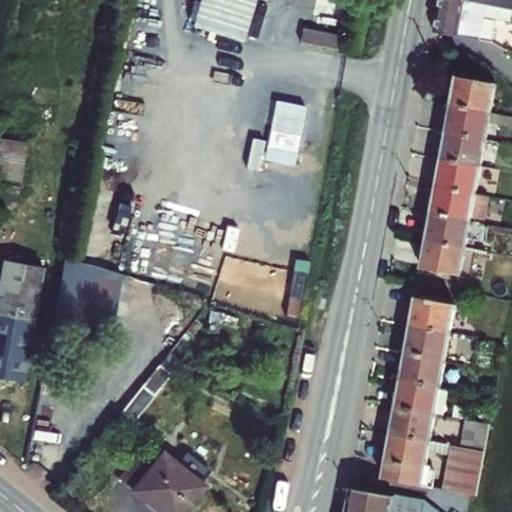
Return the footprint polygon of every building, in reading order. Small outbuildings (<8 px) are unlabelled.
[(254,0),(201,0),(193,26),(242,41),(254,0)] [(346,0),(345,0),(307,0),(304,20),(340,28),(346,0)] [(439,0),(433,32),(467,38),(479,40),(483,17),(509,22),(511,24),(511,7),(470,0),(439,0)] [(343,36),(303,28),(300,42),(340,50),(343,36)] [(456,77),(451,106),(490,113),(495,84),(456,77)] [(276,98),(268,158),(300,162),(308,102),(276,98)] [(451,106),(446,132),(485,139),(487,123),(490,113),(451,106)] [(511,116),(490,113),(487,123),(511,127),(511,116)] [(485,139),(446,132),(440,160),(480,167),(485,139)] [(0,160),(0,198),(3,199),(15,137),(5,135),(0,160)] [(34,141),(15,137),(3,199),(23,202),(34,141)] [(440,160),(435,188),(474,195),(480,167),(440,160)] [(489,197),(494,169),(480,167),(474,195),(488,197),(489,197)] [(435,188),(430,214),(470,221),(474,195),(435,188)] [(483,223),(488,197),(474,195),(470,221),(483,223)] [(430,214),(425,241),(464,248),(470,221),(430,214)] [(480,251),(485,223),(483,223),(470,221),(464,248),(480,251)] [(464,248),(425,241),(421,269),(459,276),(464,248)] [(464,248),(459,276),(478,279),(483,251),(480,251),(464,248)] [(45,276),(5,268),(0,297),(0,382),(24,387),(45,276)] [(415,298),(410,325),(449,332),(454,305),(415,298)] [(410,325),(405,351),(444,358),(449,332),(410,325)] [(444,358),(405,351),(400,380),(439,387),(444,358)] [(157,359),(117,413),(128,420),(171,365),(157,359)] [(439,387),(400,380),(395,407),(434,413),(439,387)] [(395,407),(390,434),(429,441),(434,413),(395,407)] [(483,451),(488,423),(465,419),(460,447),(483,451)] [(420,486),(426,454),(429,441),(390,434),(381,479),(420,486)] [(429,441),(426,454),(451,457),(453,445),(429,441)] [(453,445),(451,457),(444,490),(475,496),(483,451),(460,447),(453,445)] [(170,511),(184,511),(208,482),(167,451),(139,488),(170,511)] [(347,489),(343,511),(437,511),(425,502),(347,489)]
